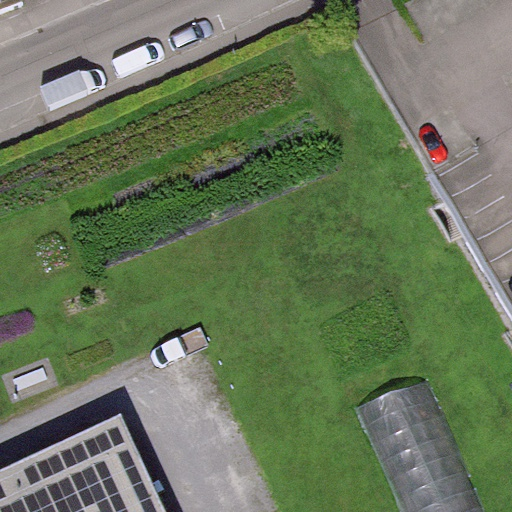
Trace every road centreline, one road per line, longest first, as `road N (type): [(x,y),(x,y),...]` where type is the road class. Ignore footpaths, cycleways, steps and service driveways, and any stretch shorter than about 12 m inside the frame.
road 1 (track): [(199,511),(139,388),(0,453)]
road 2 (residential): [(0,78),(185,0)]
